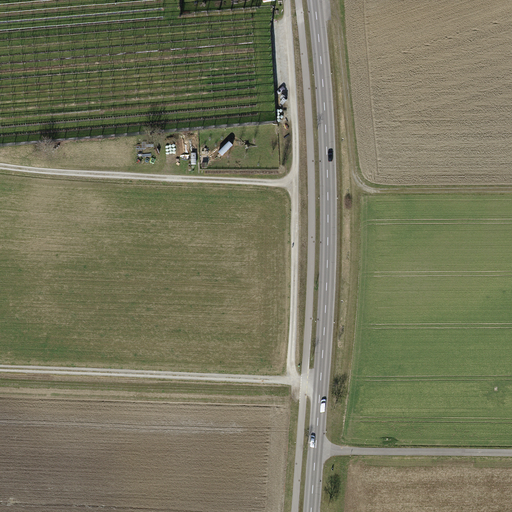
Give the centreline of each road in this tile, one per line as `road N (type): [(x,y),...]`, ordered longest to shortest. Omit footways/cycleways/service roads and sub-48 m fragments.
road 1 (secondary): [(312,511),(329,213),(316,0)]
road 2 (track): [(285,0),(295,126),(294,379)]
road 3 (track): [(317,6),(339,16),(359,182),(373,190),(511,189)]
road 4 (track): [(0,367),(321,380)]
road 5 (track): [(0,165),(280,183),(295,175)]
road 6 (track): [(511,453),(317,451)]
